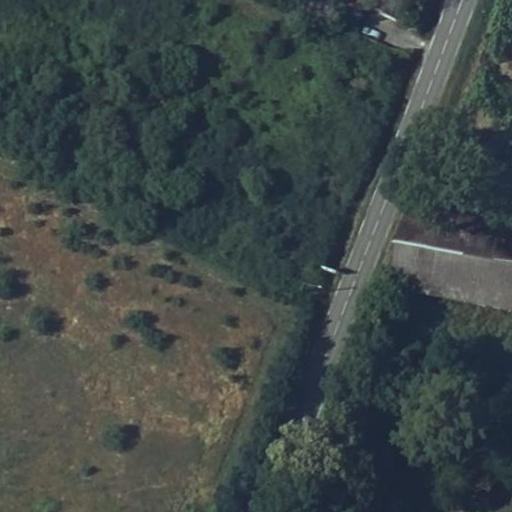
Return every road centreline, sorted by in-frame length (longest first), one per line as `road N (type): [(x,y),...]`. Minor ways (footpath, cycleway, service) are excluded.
road 1 (tertiary): [(269,511),(454,0)]
road 2 (unknown): [(435,51),(323,0)]
